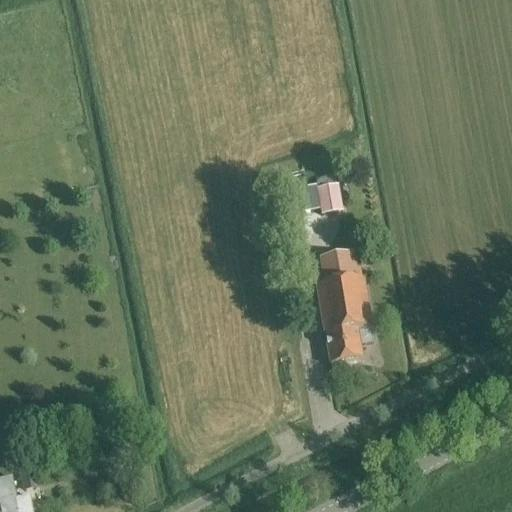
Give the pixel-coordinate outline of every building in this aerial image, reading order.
[(313,190),(300,192),(303,209),(316,207),(313,190)] [(319,201),(322,216),(338,213),(335,198),(319,201)] [(304,214),(273,220),(276,236),(279,235),(303,231),(306,230),(304,214)] [(324,289),(318,290),(331,368),(363,363),(360,347),(374,345),(368,311),(363,282),(362,282),(358,255),(319,261),(324,289)] [(34,469),(19,472),(24,493),(38,490),(34,469)] [(0,511),(33,511),(31,498),(17,500),(13,480),(0,482),(0,511)]
